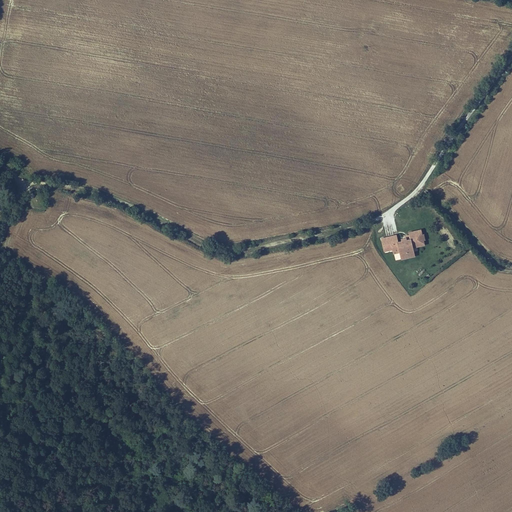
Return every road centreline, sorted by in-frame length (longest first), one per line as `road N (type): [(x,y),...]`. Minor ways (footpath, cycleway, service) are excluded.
road 1 (track): [(27,174),(99,191),(232,257),(376,224),(432,185)]
road 2 (track): [(432,185),(511,274)]
